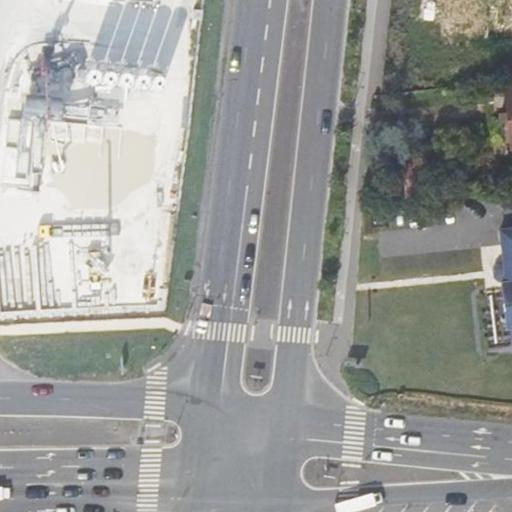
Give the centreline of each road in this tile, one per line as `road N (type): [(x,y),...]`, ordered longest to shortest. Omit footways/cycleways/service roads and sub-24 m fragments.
road 1 (primary): [(281,420),(332,0)]
road 2 (primary): [(253,0),(203,409)]
road 3 (tertiary): [(268,496),(347,504),(511,490)]
road 4 (tertiary): [(511,448),(281,420)]
road 5 (primary): [(203,409),(0,400)]
road 6 (primary): [(0,486),(193,488)]
